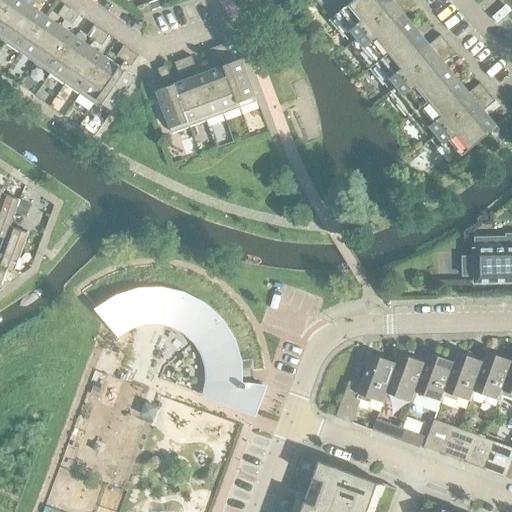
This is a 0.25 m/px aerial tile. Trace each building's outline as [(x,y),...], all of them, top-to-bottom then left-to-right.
[(0,39),(4,42),(30,5),(22,0),(11,0),(0,16),(0,39)] [(0,0),(0,16),(11,0),(0,0)] [(477,114),(493,101),(478,83),(462,96),(437,65),(453,52),(438,34),(422,48),(397,17),(413,4),(409,0),(313,0),(449,164),(490,130),(477,114)] [(135,7),(138,15),(151,11),(147,2),(135,7)] [(19,52),(44,15),(30,5),(4,42),(19,52)] [(56,15),(63,20),(70,10),(63,5),(56,15)] [(78,15),(70,10),(63,20),(71,25),(78,15)] [(44,15),(19,52),(34,63),(59,26),(44,15)] [(85,35),(92,40),(99,30),(92,25),(85,35)] [(59,26),(34,63),(49,73),(74,36),(59,26)] [(106,35),(99,30),(92,40),(99,45),(106,35)] [(63,83),(89,46),(74,36),(49,73),(63,83)] [(223,44),(214,47),(219,59),(227,56),(223,44)] [(114,56),(122,61),(129,50),(121,45),(114,56)] [(78,93),(104,56),(89,46),(63,83),(78,93)] [(219,59),(214,47),(206,50),(210,62),(219,59)] [(136,55),(129,50),(122,61),(129,66),(136,55)] [(93,103),(119,66),(104,56),(78,93),(93,103)] [(181,59),(185,71),(194,68),(189,56),(181,59)] [(254,100),(238,58),(221,65),(237,107),(254,100)] [(181,59),(172,63),(177,75),(185,71),(181,59)] [(237,107),(221,65),(205,71),(220,113),(237,107)] [(108,114),(134,77),(119,66),(93,103),(108,114)] [(169,78),(164,66),(155,69),(160,81),(169,78)] [(220,113),(205,71),(188,78),(204,119),(220,113)] [(188,78),(171,84),(187,126),(204,119),(188,78)] [(154,90),(170,132),(187,126),(171,84),(154,90)] [(198,154),(192,138),(185,141),(183,146),(187,158),(198,154)] [(9,226),(11,227),(21,199),(3,193),(0,200),(0,237),(3,239),(5,239),(9,226)] [(0,265),(9,268),(9,269),(15,271),(29,234),(11,227),(9,226),(5,239),(3,239),(0,247),(0,265)] [(463,274),(473,274),(474,281),(474,283),(511,281),(511,233),(506,234),(506,248),(474,248),(473,248),(473,257),(463,257),(463,274)] [(0,285),(2,286),(9,269),(9,268),(0,265),(0,285)] [(207,382),(204,395),(254,413),(264,385),(239,384),(240,372),(238,358),(235,348),(231,338),(224,325),(216,315),(204,306),(187,295),(170,290),(156,288),(143,289),(134,290),(125,293),(117,297),(105,303),(102,305),(99,307),(96,309),(101,314),(112,328),(117,335),(121,332),(125,329),(137,324),(145,321),(151,321),(159,321),(170,324),(180,329),(190,337),(198,345),(203,355),(207,368),(207,382)] [(469,401),(473,391),(484,362),(458,352),(454,362),(443,392),(469,401)] [(498,400),(502,391),(511,362),(511,361),(487,352),(484,362),(473,391),(498,400)] [(415,392),(425,363),(400,353),(396,363),(386,393),(411,402),(415,392)] [(429,353),(425,363),(415,392),(440,401),(443,392),(454,362),(429,353)] [(350,422),(350,421),(360,395),(382,403),(386,393),(396,363),(371,354),(359,385),(348,381),(334,417),(350,422)] [(511,362),(502,391),(511,394),(511,407),(511,409),(511,408),(511,362)] [(376,418),(372,430),(393,438),(406,443),(409,435),(400,432),(402,428),(376,418)] [(444,454),(454,427),(433,419),(424,446),(444,454)] [(444,454),(464,461),(474,434),(454,427),(444,454)] [(419,447),(420,445),(423,446),(426,437),(402,428),(400,432),(409,435),(406,443),(419,447)] [(464,461),(484,468),(494,442),(474,434),(464,461)] [(484,468),(504,476),(511,453),(511,448),(494,442),(484,468)] [(365,511),(376,482),(301,453),(278,511),(365,511)]
